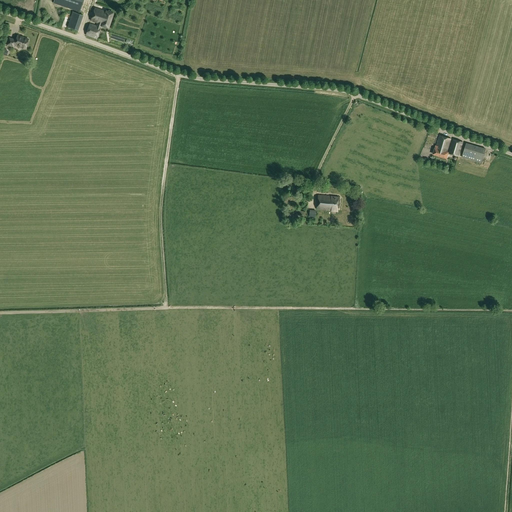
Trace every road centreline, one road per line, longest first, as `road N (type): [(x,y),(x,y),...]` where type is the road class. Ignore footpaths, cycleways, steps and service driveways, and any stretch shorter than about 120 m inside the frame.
road 1 (unclassified): [(511,154),(339,90),(177,74),(0,11)]
road 2 (track): [(0,311),(511,309)]
road 3 (track): [(166,306),(161,212),(177,74)]
